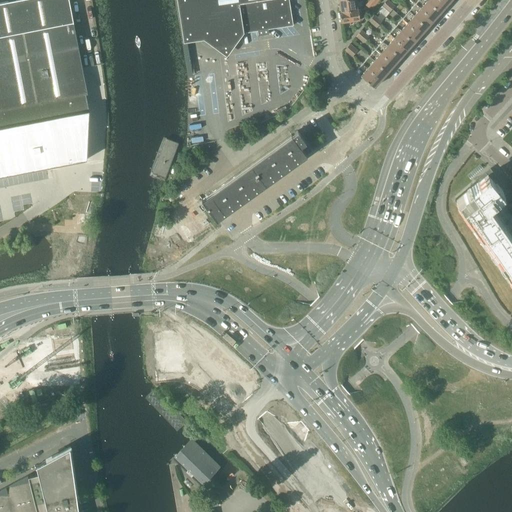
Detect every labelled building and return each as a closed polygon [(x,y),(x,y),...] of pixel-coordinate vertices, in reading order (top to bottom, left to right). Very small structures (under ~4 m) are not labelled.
[(0,138),(7,175),(20,172),(48,167),(67,163),(87,159),(87,147),(89,110),(86,94),(87,93),(85,79),(83,71),(83,68),(69,0),(15,0),(0,3),(0,138)] [(289,0),(197,0),(200,19),(212,28),(241,23),(243,33),(258,31),(264,35),(268,29),(293,25),(289,0)] [(340,6),(339,6),(339,10),(340,10),(340,11),(358,8),(356,0),(338,0),(339,0),(340,6)] [(441,11),(427,0),(418,0),(409,10),(427,27),(441,11)] [(450,0),(427,0),(441,11),(450,0)] [(369,1),(363,8),(368,12),(374,6),(369,1)] [(340,11),(341,22),(360,20),(359,13),(362,12),(361,8),(358,9),(358,8),(340,11)] [(409,10),(396,26),(414,42),(427,27),(409,10)] [(396,26),(382,41),(401,57),(414,42),(396,26)] [(401,57),(382,41),(369,56),(387,72),(401,57)] [(387,72),(369,56),(356,71),(374,87),(387,72)] [(298,131),(292,135),(201,199),(216,220),(217,220),(307,156),(306,155),(312,151),(312,152),(312,151),(298,131)] [(175,149),(166,164),(171,167),(180,152),(175,149)] [(511,214),(498,195),(503,192),(500,189),(487,174),(479,181),(456,200),(461,208),(458,210),(511,286),(511,214)] [(170,426),(178,418),(161,402),(148,383),(139,392),(170,426)] [(192,440),(175,457),(204,485),(221,468),(192,440)] [(77,510),(70,466),(68,452),(68,448),(36,465),(38,473),(28,475),(36,511),(71,511),(71,510),(76,509),(76,510),(77,510)] [(36,511),(28,475),(6,487),(12,511),(36,511)] [(12,511),(6,487),(0,490),(0,511),(12,511)]
